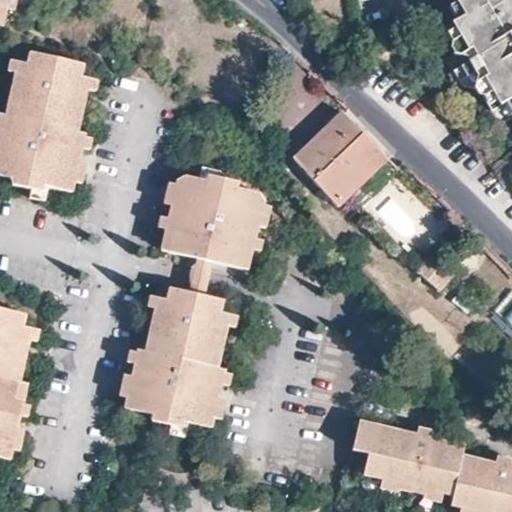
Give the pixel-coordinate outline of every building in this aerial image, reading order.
[(15,11),(17,0),(0,0),(0,19),(6,16),(8,9),(15,11)] [(511,0),(460,0),(436,14),(464,64),(449,74),(455,85),(471,75),(500,123),(511,115),(511,0)] [(18,69),(10,100),(20,102),(18,113),(7,111),(1,109),(1,114),(0,115),(0,170),(15,175),(15,180),(34,185),(45,187),(47,181),(52,182),(73,187),(76,177),(79,167),(69,164),(74,146),(84,149),(85,143),(88,133),(88,130),(80,128),(71,125),(75,115),(83,118),(88,101),(73,96),(75,89),(90,93),(92,86),(94,76),(84,72),(85,63),(32,51),(29,61),(21,58),(18,69)] [(11,68),(18,69),(21,58),(14,56),(11,68)] [(100,77),(94,76),(92,86),(97,88),(100,77)] [(88,101),(90,93),(75,89),(73,96),(88,101)] [(20,102),(10,100),(7,111),(18,113),(20,102)] [(364,133),(342,111),(293,158),(320,186),(313,193),(323,204),(331,197),(338,204),(387,158),(364,133)] [(80,128),(83,118),(75,115),(71,125),(80,128)] [(95,135),(88,133),(85,143),(92,144),(95,135)] [(79,167),(84,149),(74,146),(69,164),(79,167)] [(203,165),(200,176),(209,178),(211,173),(221,175),(222,170),(203,165)] [(87,169),(79,167),(76,177),(84,179),(87,169)] [(213,259),(240,265),(244,250),(251,250),(253,245),(256,236),(258,222),(263,203),(261,193),(238,186),(239,181),(221,175),(211,173),(209,178),(200,176),(188,174),(178,180),(178,183),(173,203),(169,215),(166,227),(166,231),(174,233),(169,249),(198,257),(213,259)] [(48,198),(52,182),(47,181),(45,187),(34,185),(31,193),(48,198)] [(166,201),(173,203),(178,183),(171,181),(166,201)] [(271,205),(263,203),(258,222),(265,224),(271,205)] [(465,221),(452,209),(441,221),(453,233),(465,221)] [(159,224),(166,227),(169,215),(163,214),(159,224)] [(161,247),(169,249),(174,233),(166,231),(161,247)] [(262,238),(256,236),(253,245),(260,247),(262,238)] [(244,250),(240,265),(247,267),(251,250),(244,250)] [(205,293),(213,259),(198,257),(189,289),(205,293)] [(439,268),(430,260),(419,272),(427,280),(439,268)] [(156,307),(148,336),(157,340),(154,350),(146,348),(140,347),(139,351),(136,362),(133,374),(128,394),(126,403),(155,411),(154,417),(172,421),(182,423),(184,416),(190,418),(210,423),(213,414),(215,403),(205,400),(210,382),(221,385),(221,381),(225,369),(224,367),(217,364),(207,362),(210,351),(219,354),(224,336),(209,332),(210,325),(225,328),(227,323),(230,311),(221,308),(224,298),(205,293),(189,289),(172,286),(168,296),(160,295),(156,307)] [(149,304),(156,307),(160,295),(153,293),(149,304)] [(26,401),(26,397),(18,396),(22,378),(14,376),(16,366),(24,369),(28,351),(14,347),(16,340),(30,344),(34,336),(35,325),(26,322),(29,312),(0,304),(0,453),(12,456),(15,445),(17,435),(7,433),(12,414),(22,416),(24,413),(26,401)] [(237,313),(230,311),(227,323),(235,324),(237,313)] [(44,327),(35,325),(34,336),(42,337),(44,327)] [(224,336),(225,328),(210,325),(209,332),(224,336)] [(157,340),(148,336),(146,348),(154,350),(157,340)] [(28,351),(30,344),(16,340),(14,347),(28,351)] [(128,360),(136,362),(139,351),(131,349),(128,360)] [(217,364),(219,354),(210,351),(207,362),(217,364)] [(22,378),(24,369),(16,366),(14,376),(22,378)] [(231,371),(225,369),(221,381),(228,383),(231,371)] [(120,392),(128,394),(133,374),(125,372),(120,392)] [(18,396),(26,397),(31,380),(22,378),(18,396)] [(215,403),(221,385),(210,382),(205,400),(215,403)] [(33,403),(26,401),(24,413),(31,415),(33,403)] [(223,405),(215,403),(213,414),(220,415),(223,405)] [(17,435),(22,416),(12,414),(7,433),(17,435)] [(185,434),(190,418),(184,416),(182,423),(172,421),(169,430),(185,434)] [(451,495),(460,455),(461,447),(430,438),(431,430),(414,427),(413,433),(357,419),(350,448),(366,453),(361,473),(451,495)] [(25,437),(17,435),(15,445),(23,447),(25,437)] [(448,504),(478,511),(511,511),(511,467),(510,467),(511,459),(496,456),(494,464),(460,455),(451,495),(448,504)] [(196,490),(177,492),(179,511),(197,511),(198,511),(196,490)]
